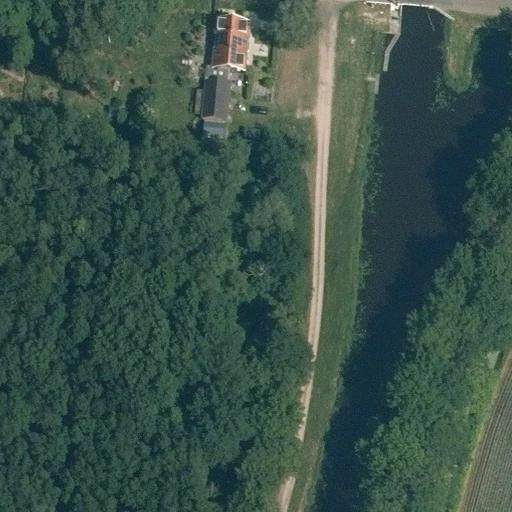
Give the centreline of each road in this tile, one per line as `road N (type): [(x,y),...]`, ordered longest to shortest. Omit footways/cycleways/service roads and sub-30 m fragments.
road 1 (track): [(282,511),(308,357),(329,0)]
road 2 (unclassified): [(408,511),(433,415),(511,200)]
